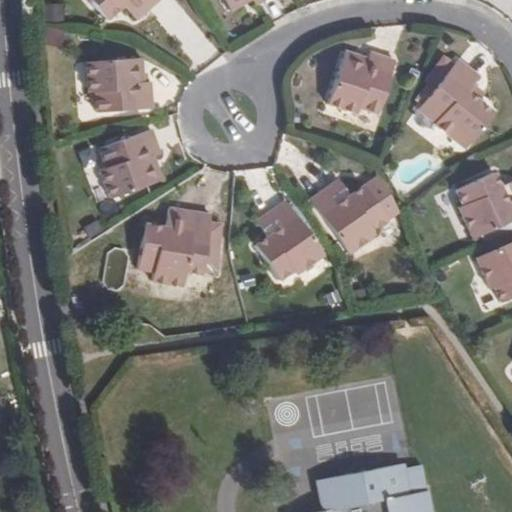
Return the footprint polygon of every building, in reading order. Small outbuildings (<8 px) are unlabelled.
[(91,0),(99,12),(119,0),(138,0),(143,9),(158,0),(91,0)] [(138,0),(120,0),(129,17),(143,9),(138,0)] [(248,0),(220,0),(219,1),(227,13),(249,1),(248,0)] [(455,81),(459,73),(462,63),(437,52),(433,59),(422,55),(411,80),(416,82),(424,86),(416,105),(434,112),(431,119),(430,120),(467,135),(485,95),(468,88),(455,81)] [(352,72),(339,68),(326,64),(312,107),(350,120),(351,118),(353,110),(372,117),(389,63),(358,53),(355,65),(352,72)] [(125,81),(139,80),(137,55),(123,56),(125,81)] [(125,81),(123,56),(84,59),(86,89),(92,89),(93,110),(149,105),(148,79),(139,80),(125,81)] [(352,72),(355,65),(341,60),(339,68),(352,72)] [(455,81),(468,88),(472,79),(459,73),(455,81)] [(424,86),(416,82),(408,101),(416,105),(424,86)] [(434,112),(416,105),(413,111),(431,119),(434,112)] [(353,110),(351,118),(370,124),(372,117),(353,110)] [(107,198),(144,185),(137,161),(150,158),(158,155),(149,130),(96,147),(101,167),(97,168),(107,198)] [(158,181),(150,158),(137,161),(144,185),(158,181)] [(511,182),(500,187),(497,180),(491,166),(452,183),(458,197),(454,199),(468,232),(511,213),(511,182)] [(373,173),(347,192),(340,197),(329,182),(306,197),(345,252),(374,231),(372,227),(398,208),(373,173)] [(500,187),(511,182),(511,173),(497,180),(500,187)] [(336,177),(329,182),(340,197),(347,192),(336,177)] [(285,201),(261,218),(271,234),(265,238),(253,247),(277,281),(288,272),(291,277),(322,255),(285,201)] [(207,214),(178,213),(177,232),(162,231),(142,230),(139,277),(153,277),(153,287),(185,288),(186,273),(203,273),(204,270),(205,250),(217,250),(217,223),(207,222),(207,214)] [(164,213),(162,231),(177,232),(178,213),(164,213)] [(254,222),(265,238),(271,234),(261,218),(254,222)] [(511,293),(511,237),(473,253),(486,287),(491,286),(496,300),(511,293)] [(205,250),(204,270),(216,271),(217,250),(205,250)] [(429,511),(424,489),(406,493),(401,468),(399,461),(314,479),(321,509),(304,511),(429,511)] [(420,464),(401,468),(406,493),(424,489),(420,464)]
